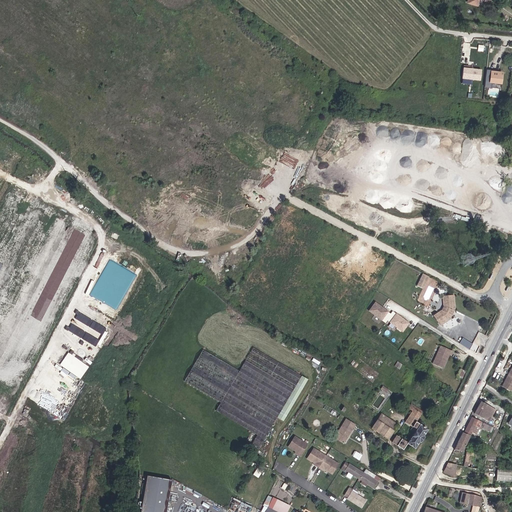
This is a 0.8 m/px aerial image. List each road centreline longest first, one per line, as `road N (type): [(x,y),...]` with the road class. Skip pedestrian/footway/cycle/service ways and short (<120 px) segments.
road 1 (unknown): [(0,451),(106,239),(103,221),(52,179),(59,161)]
road 2 (secondary): [(412,511),(507,318)]
